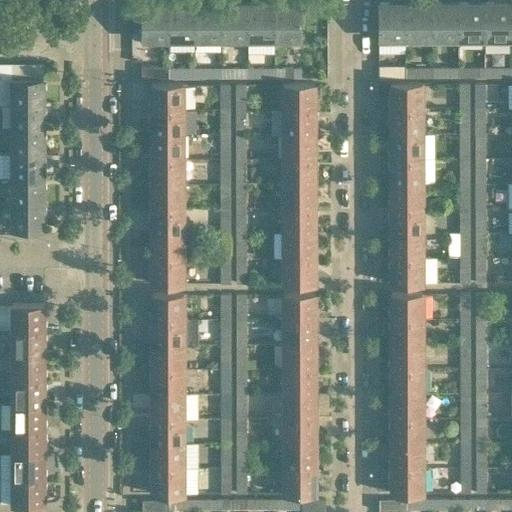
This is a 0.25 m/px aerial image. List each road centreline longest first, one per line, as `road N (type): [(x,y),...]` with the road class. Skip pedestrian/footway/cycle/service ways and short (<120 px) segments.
road 1 (residential): [(353,511),(355,0)]
road 2 (tertiary): [(95,511),(95,254)]
road 3 (tertiary): [(95,254),(94,32)]
